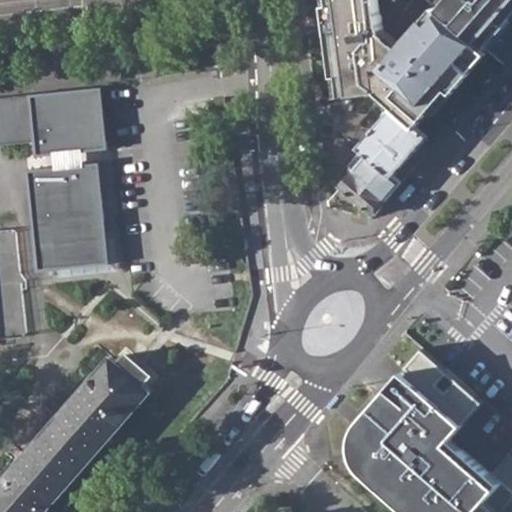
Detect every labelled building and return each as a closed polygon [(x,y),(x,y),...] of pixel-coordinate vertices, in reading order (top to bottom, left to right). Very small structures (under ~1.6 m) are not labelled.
[(327,0),(341,98),(373,94),(391,110),(414,129),(484,51),(460,30),(448,20),(439,12),(435,9),(399,49),(383,35),(377,0),(327,0)] [(460,30),(484,51),(511,18),(511,0),(448,0),(439,12),(448,20),(460,30)] [(103,86),(31,94),(35,138),(36,155),(109,148),(103,86)] [(31,94),(0,96),(0,141),(35,138),(31,94)] [(360,150),(393,177),(426,139),(414,129),(391,110),(371,133),(360,120),(353,144),(360,150)] [(393,177),(360,150),(343,168),(350,174),(328,199),(329,206),(369,219),(401,183),(393,177)] [(110,263),(100,161),(27,169),(38,270),(110,263)] [(415,190),(408,183),(395,198),(398,201),(402,204),(415,190)] [(355,458),(361,468),(365,474),(409,511),(502,511),(487,499),(502,482),(463,448),(459,453),(448,443),(485,400),(424,347),(361,419),(354,430),(352,443),(355,458)] [(112,360),(0,485),(0,511),(44,511),(150,394),(112,360)]
